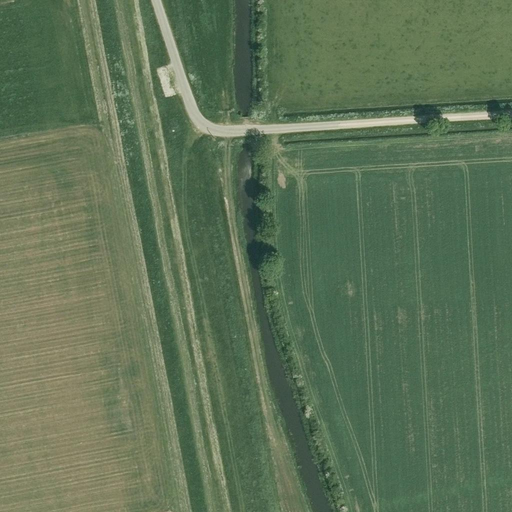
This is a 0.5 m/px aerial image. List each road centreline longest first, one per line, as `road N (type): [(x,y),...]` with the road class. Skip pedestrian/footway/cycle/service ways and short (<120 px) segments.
road 1 (track): [(212,511),(117,0)]
road 2 (unclassified): [(155,0),(194,117),(207,129),(511,114)]
